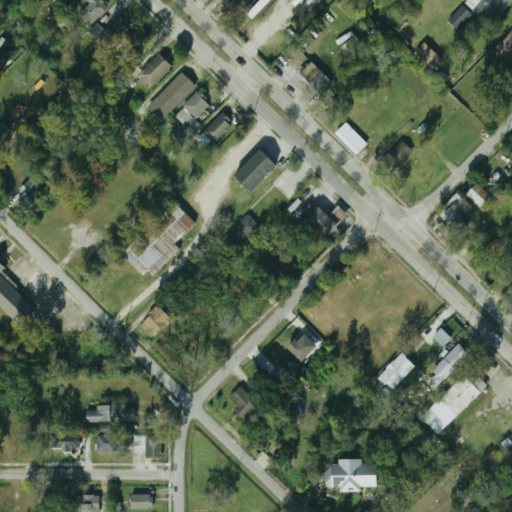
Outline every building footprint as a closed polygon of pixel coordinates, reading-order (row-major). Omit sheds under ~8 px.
[(107,8),(99,0),(79,0),(74,5),(92,23),(107,8)] [(233,15),(247,0),(218,0),(218,1),(233,15)] [(253,19),(270,0),(261,0),(248,14),(253,19)] [(511,0),(488,0),(482,9),(497,21),(511,0)] [(474,15),(463,5),(448,21),(458,31),(474,15)] [(129,28),(118,16),(94,40),(106,52),(129,28)] [(96,38),(104,29),(97,23),(89,32),(96,38)] [(136,54),(151,39),(140,28),(125,44),(136,54)] [(511,31),(493,50),(503,61),(511,52),(511,31)] [(415,53),(433,69),(442,59),(425,43),(415,53)] [(0,51),(0,71),(11,60),(1,51),(0,51)] [(172,68),(160,54),(136,72),(148,87),(172,68)] [(321,87),(325,92),(334,84),(312,62),(301,73),(318,90),(321,87)] [(147,107),(161,121),(196,87),(182,72),(147,107)] [(193,133),(215,111),(197,93),(175,116),(193,133)] [(202,132),(214,144),(233,125),(222,113),(202,132)] [(0,145),(14,133),(4,122),(0,125),(0,145)] [(337,131),(359,154),(368,145),(346,122),(337,131)] [(412,152),(402,140),(379,161),(390,172),(412,152)] [(253,193),(279,167),(261,149),(236,175),(253,193)] [(24,185),(28,189),(17,199),(29,211),(48,193),(33,177),(24,185)] [(465,193),(479,208),(491,197),(477,182),(465,193)] [(460,231),(472,220),(453,200),(442,211),(460,231)] [(175,244),(196,223),(174,201),(121,255),(143,276),(149,270),(154,275),(180,249),(175,244)] [(348,218),(338,208),(329,217),(319,207),(302,225),(310,233),(316,228),(327,239),(348,218)] [(222,239),(235,252),(260,228),(247,215),(222,239)] [(291,273),(269,250),(257,262),(278,285),(291,273)] [(0,306),(19,325),(38,306),(2,271),(4,268),(0,264),(0,306)] [(153,338),(171,319),(157,305),(139,324),(153,338)] [(443,347),(452,339),(442,329),(434,337),(443,347)] [(303,362),(318,346),(304,333),(289,348),(303,362)] [(83,336),(58,336),(58,359),(83,359),(83,336)] [(442,385),(469,356),(459,346),(431,375),(442,385)] [(380,375),(393,389),(416,367),(403,353),(380,375)] [(456,418),(481,392),(464,375),(438,400),(456,418)] [(230,398),(238,406),(234,410),(245,421),(260,405),(241,386),(230,398)] [(86,422),(135,422),(135,406),(97,406),(97,411),(86,411),(86,422)] [(51,449),(51,433),(79,433),(79,449),(51,449)] [(116,435),(96,435),(96,452),(116,452),(116,435)] [(146,435),(146,460),(162,460),(162,435),(146,435)] [(363,460),(339,460),(339,465),(330,465),(329,487),(339,487),(339,492),(360,492),(360,487),(376,487),(376,464),(363,464),(363,460)] [(76,511),(100,511),(100,495),(76,495),(76,511)] [(153,495),(131,495),(131,509),(153,509),(153,495)]
